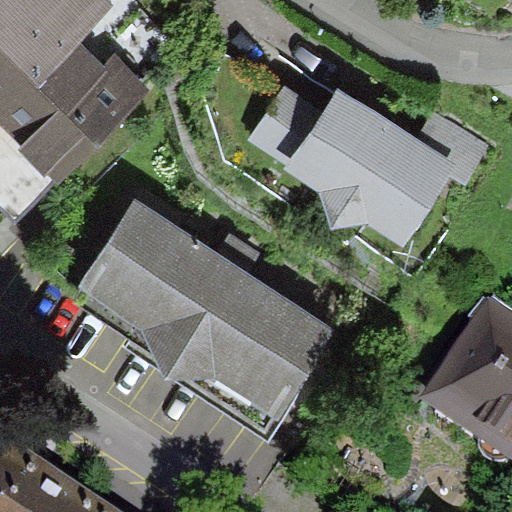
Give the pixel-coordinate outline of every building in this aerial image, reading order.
[(79,0),(0,0),(0,222),(130,91),(59,21),(79,0)] [(407,232),(452,162),(335,87),(320,110),(286,88),(255,135),(407,232)] [(381,338),(172,194),(101,297),(309,441),(381,338)] [(511,336),(487,321),(433,410),(511,456),(511,336)] [(103,511),(0,439),(0,511),(103,511)]
